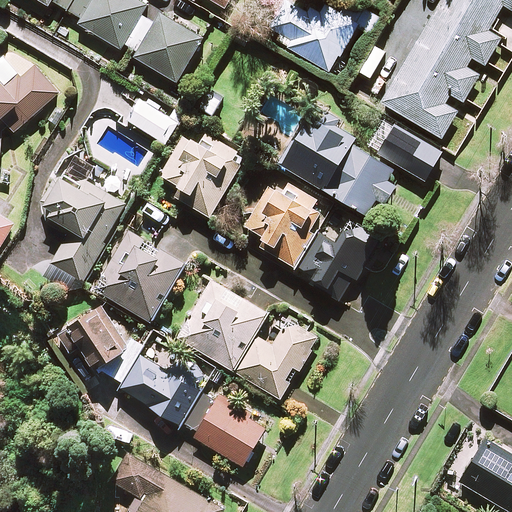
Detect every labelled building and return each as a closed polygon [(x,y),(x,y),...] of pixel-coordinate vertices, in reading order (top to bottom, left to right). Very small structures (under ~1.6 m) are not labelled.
[(35,0),(47,7),(51,1),(81,20),(78,25),(121,51),(124,46),(133,51),(130,56),(175,84),(202,40),(160,15),(154,25),(140,16),(146,6),(139,2),(140,0),(35,0)] [(209,0),(224,9),(229,0),(209,0)] [(287,47),(285,49),(328,74),(337,58),(339,59),(356,28),(368,35),(378,18),(348,1),(340,15),(313,0),(287,0),(270,31),(278,35),(276,41),(287,47)] [(511,0),(443,0),(381,103),(441,139),(457,111),(443,103),(449,94),(462,102),(479,75),(465,67),(471,58),(484,66),(501,39),(487,31),(502,6),(511,11),(511,0)] [(0,158),(2,124),(13,134),(57,93),(32,68),(21,78),(4,57),(0,60),(0,158)] [(225,101),(208,89),(199,103),(215,115),(225,101)] [(178,124),(142,102),(129,123),(165,145),(178,124)] [(321,107),(315,118),(309,114),(280,165),(366,215),(376,198),(385,203),(402,174),(351,144),(353,140),(356,135),(336,123),(339,117),(321,107)] [(439,152),(395,127),(382,150),(425,175),(439,152)] [(244,158),(206,135),(199,147),(183,137),(160,177),(178,187),(173,197),(209,218),(244,158)] [(82,192),(57,178),(38,213),(70,230),(51,264),(83,282),(125,205),(87,184),(82,192)] [(296,268),(318,231),(331,208),(289,184),(284,192),(270,184),(245,227),(264,239),(259,247),(296,268)] [(364,268),(376,274),(377,274),(379,274),(381,274),(382,273),(383,272),(385,271),(386,270),(387,268),(387,267),(388,265),(388,263),(387,262),(387,260),(386,258),(386,257),(374,250),(381,238),(338,213),(325,236),(318,231),(296,268),(328,286),(324,293),(339,301),(353,277),(357,280),(364,268)] [(0,218),(0,247),(13,226),(0,218)] [(184,265),(128,232),(94,289),(151,322),(184,265)] [(234,371),(255,335),(268,314),(211,280),(177,338),(234,371)] [(127,344),(119,331),(100,304),(55,334),(70,356),(79,349),(89,363),(119,383),(143,346),(131,338),(127,344)] [(234,371),(279,398),(296,370),(299,372),(319,339),(288,321),(273,346),(255,335),(234,371)] [(120,389),(183,425),(203,391),(210,378),(182,361),(175,373),(141,353),(120,389)] [(203,391),(183,425),(196,433),(194,436),(243,465),(265,426),(203,391)] [(511,511),(511,454),(485,438),(459,481),(510,511),(511,511)] [(219,511),(222,508),(142,461),(126,488),(143,499),(135,511),(219,511)]
